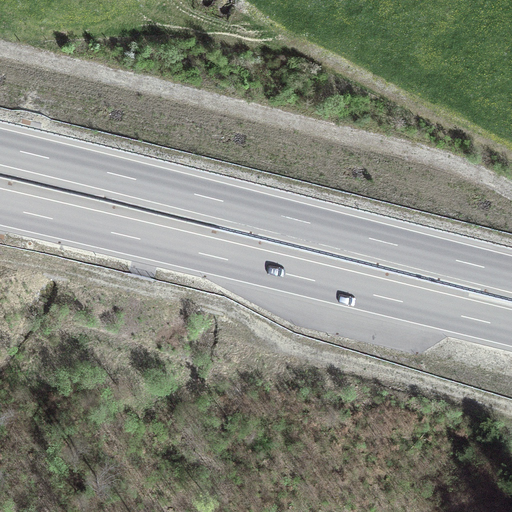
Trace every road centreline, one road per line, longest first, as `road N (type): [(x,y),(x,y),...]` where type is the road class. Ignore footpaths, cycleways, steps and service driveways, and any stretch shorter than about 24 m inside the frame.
road 1 (track): [(0,48),(236,102),(476,169),(511,188)]
road 2 (motorway): [(511,272),(0,146)]
road 3 (motorway): [(0,206),(511,327)]
